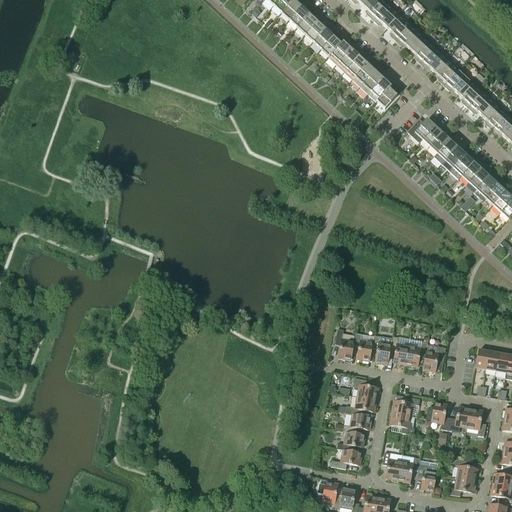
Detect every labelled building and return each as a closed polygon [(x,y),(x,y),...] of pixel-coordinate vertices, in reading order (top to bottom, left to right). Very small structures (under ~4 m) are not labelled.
[(281,15),(294,0),(280,0),(273,8),(281,15)] [(289,23),(301,10),(296,5),(298,2),(295,0),(294,0),(281,15),(289,23)] [(362,8),(370,0),(347,0),(348,0),(354,6),(357,3),(362,8)] [(372,22),(388,4),(383,0),(370,0),(362,8),(368,14),(365,16),(372,22)] [(386,30),(400,15),(388,4),(372,22),(378,28),(380,25),(386,30)] [(297,30),(311,15),(308,12),(306,15),(301,10),(289,23),(297,30)] [(305,37),(317,24),(311,19),(313,17),(311,15),(297,30),(305,37)] [(395,44),(412,27),(400,15),(386,30),(392,36),(389,38),(395,44)] [(313,45),(327,29),(324,27),(322,29),(317,24),(305,37),(313,45)] [(410,53),(424,38),(412,27),(395,44),(402,50),(404,47),(410,53)] [(320,52),(332,39),(327,34),(329,32),(327,29),(313,45),(320,52)] [(419,66),(436,49),(424,38),(410,53),(416,58),(413,61),(419,66)] [(329,60),(343,44),(340,42),(338,44),(332,39),(320,52),(328,59),(329,60)] [(336,68),(353,49),(350,47),(348,49),(343,44),(329,60),(328,59),(328,60),(336,68)] [(344,75),(358,59),(353,54),(355,52),(353,49),(336,68),(344,75)] [(434,75),(448,60),(436,49),(419,66),(426,72),(428,69),(434,75)] [(352,82),(368,64),(366,62),(364,64),(358,59),(344,75),(352,82)] [(443,88),(460,71),(448,60),(434,75),(439,80),(437,83),(443,88)] [(359,90),(374,74),(369,69),(371,66),(368,64),(352,82),(359,90)] [(458,97),(472,82),(460,71),(443,88),(449,94),(452,91),(458,97)] [(367,97),(384,79),(382,76),(379,79),(374,74),(359,90),(367,97)] [(376,103),(390,88),(385,83),(387,81),(384,79),(367,97),(375,104),(376,104),(376,103)] [(467,111),(483,93),(472,82),(458,97),(463,102),(461,105),(467,111)] [(384,111),(396,98),(391,93),(393,91),(390,88),(376,103),(376,104),(384,111)] [(482,119),(495,104),(483,93),(467,111),(473,116),(476,114),(482,119)] [(491,133),(507,115),(495,104),(482,119),(487,124),(485,127),(491,133)] [(505,141),(511,133),(511,119),(507,115),(491,133),(497,139),(500,136),(505,141)] [(418,146),(436,127),(433,125),(431,126),(426,122),(423,125),(418,121),(406,134),(418,146)] [(429,149),(441,136),(437,131),(438,130),(436,127),(418,146),(422,142),(429,149)] [(433,160),(450,141),(448,139),(446,140),(441,136),(429,149),(437,156),(433,159),(433,160)] [(441,166),(456,150),(452,145),(453,143),(450,141),(433,160),(441,166)] [(449,174),(465,157),(456,150),(441,166),(449,174)] [(457,182),(461,178),(473,165),(465,157),(449,174),(457,182)] [(468,185),(482,170),(480,168),(478,170),(473,165),(461,178),(468,185)] [(473,195),(488,179),(483,175),(485,173),(482,170),(468,185),(466,188),(473,195)] [(484,200),(496,187),(488,179),(473,195),(482,203),(484,200)] [(493,208),(505,194),(496,187),(484,200),(493,208)] [(500,214),(511,201),(511,197),(510,199),(505,194),(493,208),(500,214)] [(508,222),(511,217),(511,201),(500,214),(508,222)] [(503,241),(500,245),(506,251),(510,247),(503,241)] [(353,348),(355,337),(343,335),(343,332),(337,331),(334,347),(340,348),(338,360),(350,363),(353,348)] [(371,350),(372,344),(360,342),(361,337),(355,335),(355,337),(353,348),(359,349),(356,362),(369,364),(371,350)] [(389,351),(391,341),(373,338),(372,344),(371,350),(377,351),(375,364),(387,366),(389,351)] [(405,367),(409,342),(408,348),(396,346),(398,340),(392,339),(391,341),(389,351),(395,352),(393,365),(405,367)] [(425,358),(427,347),(427,345),(409,342),(405,367),(417,369),(419,356),(425,358)] [(443,363),(445,350),(427,347),(425,358),(422,372),(434,374),(437,362),(443,363)] [(486,372),(489,354),(478,352),(475,370),(486,372)] [(496,373),(499,356),(489,354),(486,372),(496,373)] [(506,375),(509,358),(499,356),(496,373),(506,375)] [(376,402),(378,390),(365,388),(366,382),(354,380),(353,386),(359,387),(357,399),(352,398),(376,402)] [(374,414),(376,402),(352,398),(350,409),(346,408),(345,415),(352,416),(360,418),(361,412),(374,414)] [(410,418),(413,407),(418,408),(419,402),(407,399),(406,405),(393,403),(391,415),(410,418)] [(444,419),(446,406),(434,404),(431,424),(441,426),(440,431),(448,433),(450,420),(444,419)] [(467,430),(470,411),(458,409),(456,421),(450,420),(448,433),(458,435),(459,429),(467,430)] [(480,425),(482,413),(470,411),(467,430),(478,432),(477,438),(483,439),(485,426),(480,425)] [(408,430),(410,418),(391,415),(389,427),(402,429),(401,435),(413,437),(414,431),(408,430)] [(369,432),(371,420),(360,418),(352,416),(349,428),(344,427),(342,433),(345,434),(355,436),(356,430),(369,432)] [(511,423),(504,422),(502,432),(511,434),(511,423)] [(362,450),(365,437),(355,436),(345,434),(343,446),(337,445),(336,451),(342,452),(349,453),(350,447),(362,450)] [(511,456),(511,445),(504,444),(502,455),(511,456)] [(361,455),(349,453),(342,452),(340,464),(331,462),(330,469),(345,471),(347,465),(359,468),(361,455)] [(397,483),(402,457),(384,454),(382,467),(387,468),(385,481),(397,483)] [(511,456),(502,455),(500,466),(511,467),(511,471),(511,473),(511,456)] [(417,478),(419,466),(420,461),(402,457),(397,483),(409,485),(411,472),(417,473),(416,478),(417,478)] [(475,483),(477,471),(465,469),(466,463),(451,460),(449,466),(458,468),(456,480),(475,483)] [(432,494),(436,475),(428,473),(429,467),(419,466),(417,478),(422,479),(420,492),(432,494)] [(511,489),(511,473),(511,479),(494,476),(492,486),(511,489)] [(473,495),(475,483),(456,480),(454,492),(448,491),(447,497),(459,499),(461,493),(473,495)] [(338,511),(341,497),(336,496),(337,486),(325,484),(325,486),(319,485),(317,495),(323,496),(322,503),(327,504),(327,506),(330,511),(338,511)] [(511,501),(511,494),(511,489),(492,486),(490,497),(502,500),(501,505),(511,506),(511,501)] [(353,505),(355,492),(343,490),(341,497),(338,511),(339,509),(351,511),(350,511),(357,511),(358,509),(359,506),(353,505)] [(375,511),(378,499),(366,497),(364,510),(358,509),(357,511),(375,511)] [(388,511),(390,501),(378,499),(375,511),(388,511)]
